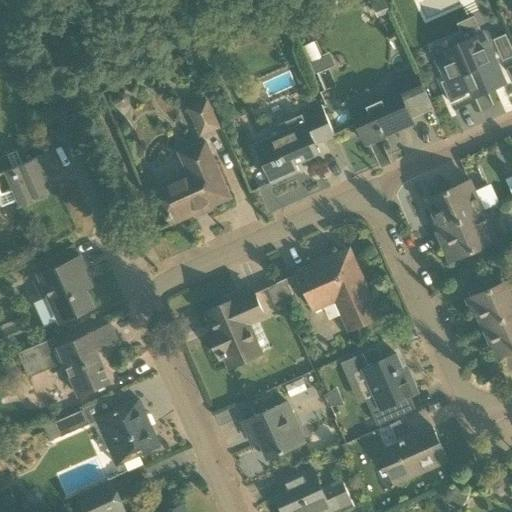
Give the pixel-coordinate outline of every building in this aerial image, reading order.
[(483,32),(478,22),(459,30),(461,35),(432,47),(447,80),(464,73),(474,97),(505,83),(483,32)] [(493,39),(501,57),(511,52),(511,46),(506,33),(493,39)] [(320,57),(323,55),(316,40),(303,46),(311,63),(321,59),(320,57)] [(325,69),(321,59),(311,63),(316,74),(325,69)] [(352,113),(366,144),(386,135),(384,131),(412,119),(400,92),(352,113)] [(201,135),(219,127),(207,101),(190,108),(201,135)] [(335,135),(327,117),(321,102),(301,110),(306,121),(255,144),(258,151),(271,182),(258,188),(258,189),(299,171),(295,162),(302,159),(303,160),(320,153),(316,144),(335,135)] [(189,171),(156,187),(168,213),(166,214),(168,218),(170,218),(172,223),(231,197),(205,141),(180,152),(189,171)] [(50,150),(28,160),(22,147),(1,156),(7,169),(0,172),(0,205),(0,206),(16,200),(18,204),(45,192),(40,183),(61,173),(50,150)] [(434,232),(483,210),(470,180),(428,199),(434,214),(427,217),(434,232)] [(483,210),(434,232),(434,233),(438,231),(451,261),(497,241),(483,210)] [(341,314),(348,331),(380,317),(353,256),(352,256),(352,257),(345,260),(342,253),(343,253),(343,251),(326,259),(325,256),(311,262),(313,265),(297,272),(314,310),(324,305),(330,319),(341,314)] [(86,271),(79,256),(39,274),(59,321),(90,307),(76,276),(86,271)] [(477,330),(511,315),(511,277),(467,298),(480,328),(477,329),(477,330)] [(283,299),(293,294),(286,279),(276,283),(283,299)] [(274,303),(283,299),(276,283),(267,287),(274,303)] [(228,355),(233,366),(261,354),(248,324),(266,316),(255,293),(237,301),(236,299),(209,311),(216,328),(209,332),(213,342),(220,358),(228,355)] [(511,315),(477,330),(484,345),(491,342),(498,357),(511,350),(511,315)] [(76,394),(107,381),(93,349),(115,340),(109,324),(57,347),(53,337),(17,353),(27,377),(62,362),(76,394)] [(381,409),(411,396),(418,393),(412,379),(406,381),(402,371),(403,370),(396,354),(384,359),(378,347),(358,355),(364,368),(363,368),(381,409)] [(159,446),(138,398),(95,417),(116,465),(159,446)] [(258,435),(268,458),(306,442),(288,402),(243,421),(251,438),(258,435)] [(49,441),(88,423),(82,410),(42,426),(49,441)] [(397,439),(407,435),(401,421),(391,425),(397,439)] [(386,463),(395,484),(448,460),(434,427),(413,436),(384,449),(390,462),(386,463)] [(322,487),(318,478),(313,467),(276,483),(281,494),(276,496),(283,511),(332,511),(340,508),(342,511),(354,506),(342,479),(322,487)] [(124,511),(117,493),(111,479),(75,495),(82,511),(124,511)] [(471,493),(457,485),(448,502),(461,510),(471,493)]
